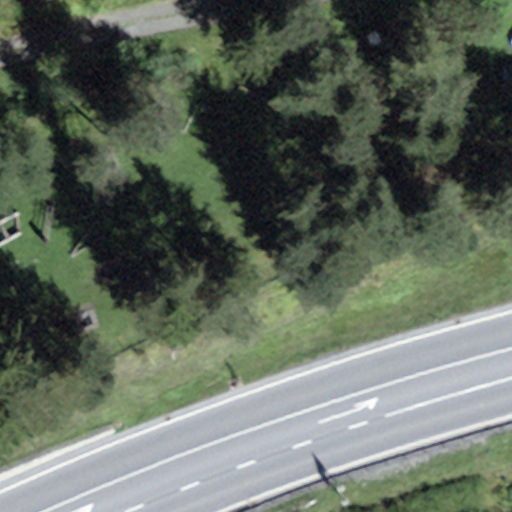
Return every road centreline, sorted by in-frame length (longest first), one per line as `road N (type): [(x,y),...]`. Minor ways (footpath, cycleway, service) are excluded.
road 1 (primary): [(511,350),(114,486),(64,511)]
road 2 (track): [(223,0),(0,51)]
